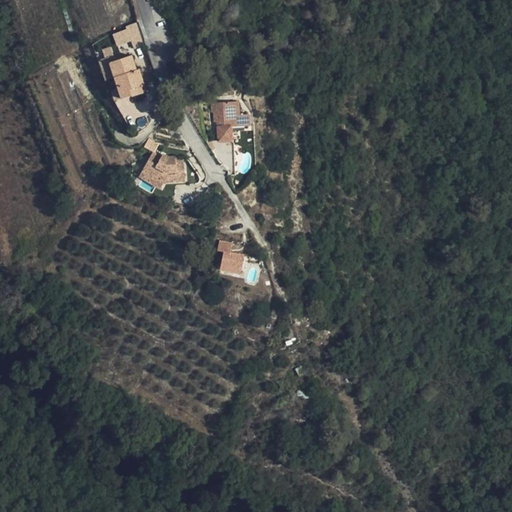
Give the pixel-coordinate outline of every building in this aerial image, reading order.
[(127,29),(131,39),(135,50),(143,46),(143,44),(145,43),(144,41),(145,40),(139,23),(127,28),(127,29)] [(116,44),(121,42),(118,33),(113,34),(116,44)] [(116,79),(122,99),(132,96),(130,90),(142,86),(144,85),(138,69),(136,70),(131,55),(114,61),(110,62),(116,79)] [(105,82),(116,79),(110,62),(114,61),(112,57),(98,62),(105,82)] [(144,93),(142,86),(130,90),(132,96),(132,97),(144,93)] [(215,122),(218,122),(222,122),(222,127),(218,127),(219,142),(232,141),(231,127),(250,126),(249,114),(239,115),(238,102),(212,103),(213,112),(214,112),(215,122)] [(155,152),(159,143),(148,138),(144,147),(155,152)] [(143,170),(164,182),(185,181),(184,160),(176,161),(175,157),(169,158),(163,154),(161,157),(153,153),(143,170)] [(160,189),(164,182),(143,170),(139,177),(160,189)] [(233,243),(219,240),(218,250),(225,251),(222,264),(242,268),(244,255),(231,252),(233,243)] [(241,274),(242,268),(222,264),(221,270),(241,274)]
